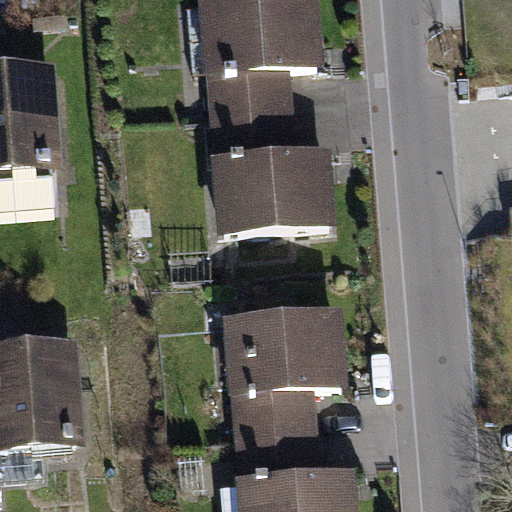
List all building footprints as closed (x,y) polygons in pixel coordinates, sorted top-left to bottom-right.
[(282,75),(315,72),(310,2),(189,11),(194,81),(212,79),(215,125),(285,119),(282,75)] [(47,70),(0,73),(0,183),(56,179),(47,70)] [(285,119),(215,125),(218,170),(233,169),(238,240),(331,233),(325,163),(289,166),(285,119)] [(236,398),(240,446),(312,440),(308,396),(341,394),(336,323),(245,329),(250,397),(236,398)] [(70,350),(0,355),(0,462),(78,456),(70,350)] [(315,485),(312,440),(240,446),(243,492),(224,494),(225,511),(352,511),(350,482),(315,485)]
